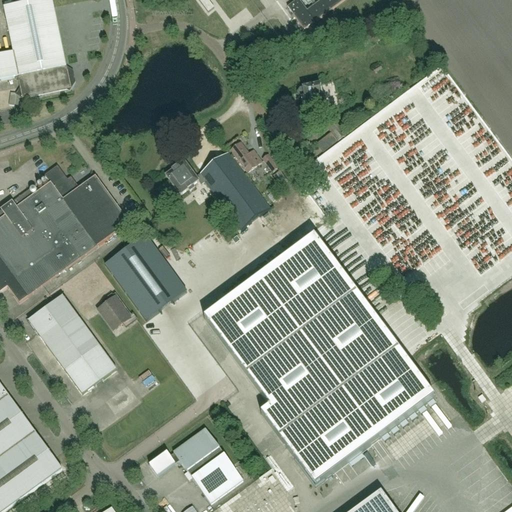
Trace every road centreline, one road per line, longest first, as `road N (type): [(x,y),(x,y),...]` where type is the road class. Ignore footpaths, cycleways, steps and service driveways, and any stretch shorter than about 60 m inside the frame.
road 1 (unclassified): [(305,170),(196,31),(118,31)]
road 2 (unclassified): [(105,481),(0,336)]
road 3 (tertiary): [(0,142),(50,125),(86,100),(104,77),(118,31)]
road 4 (unknown): [(511,415),(427,470),(458,511)]
